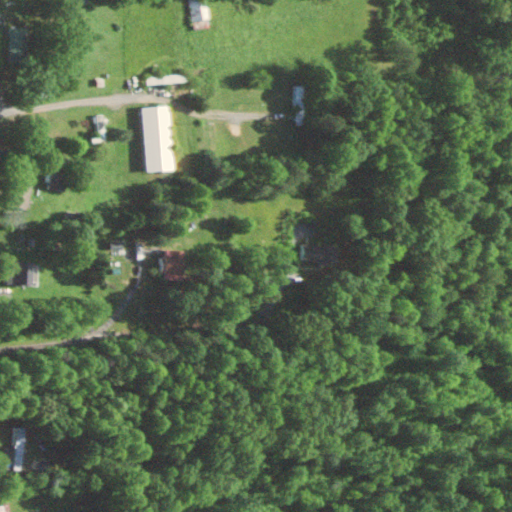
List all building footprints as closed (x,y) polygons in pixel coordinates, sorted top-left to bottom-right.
[(189,0),(192,21),(206,19),(204,0),(189,0)] [(167,170),(164,106),(138,108),(141,172),(167,170)] [(23,209),(30,181),(14,177),(7,205),(23,209)] [(300,262),(335,263),(335,245),(300,245),(300,262)] [(159,280),(178,281),(179,250),(160,249),(159,280)] [(24,287),(28,264),(6,260),(2,283),(24,287)] [(9,470),(18,470),(19,427),(11,426),(9,470)]
